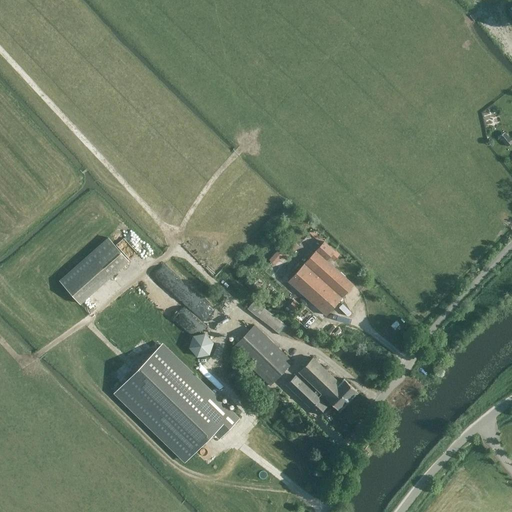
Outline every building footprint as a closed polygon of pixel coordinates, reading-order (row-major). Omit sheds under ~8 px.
[(507,146),(511,141),(505,132),(499,136),(507,146)] [(278,239),(293,252),(298,247),(287,237),(288,235),(283,231),(278,239)] [(108,237),(60,279),(81,303),(129,261),(108,237)] [(316,250),(327,260),(331,256),(334,259),(338,254),(324,241),(316,250)] [(268,258),(273,262),(281,253),(285,257),(289,253),(280,244),(268,258)] [(339,294),(343,297),(354,284),(327,260),(316,250),(304,263),(313,271),(322,279),(334,289),(339,294)] [(313,271),(304,263),(288,281),(326,315),(343,297),(339,294),(334,289),(322,279),(313,271)] [(101,305),(121,286),(112,276),(92,295),(101,305)] [(254,299),(247,308),(281,335),(288,327),(264,307),(254,299)] [(289,305),(295,310),(300,305),(293,299),(289,305)] [(292,314),(295,310),(289,305),(285,308),(292,314)] [(293,362),(254,325),(232,348),(271,385),(293,362)] [(210,331),(191,334),(193,355),(213,353),(210,331)] [(220,437),(238,419),(162,345),(116,392),(186,460),(214,431),(220,437)] [(314,393),(327,405),(331,402),(340,411),(358,392),(344,378),(340,383),(313,357),(299,372),(318,389),(314,393)] [(116,389),(132,373),(129,370),(113,386),(116,389)] [(327,405),(314,393),(296,375),(287,384),(318,414),(327,405)]
